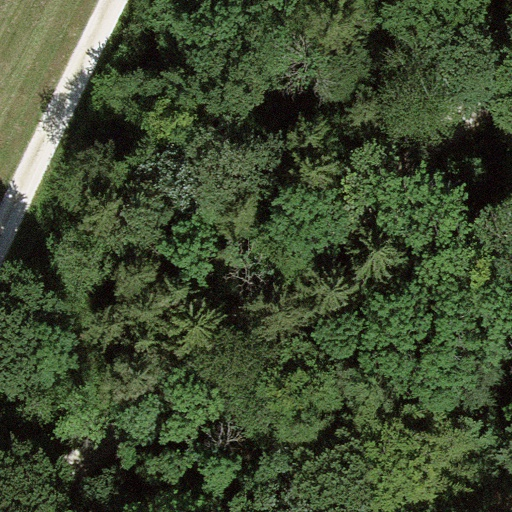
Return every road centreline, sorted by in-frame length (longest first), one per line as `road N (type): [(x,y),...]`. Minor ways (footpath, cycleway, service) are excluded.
road 1 (track): [(0,488),(231,323),(511,80)]
road 2 (track): [(95,0),(0,215)]
